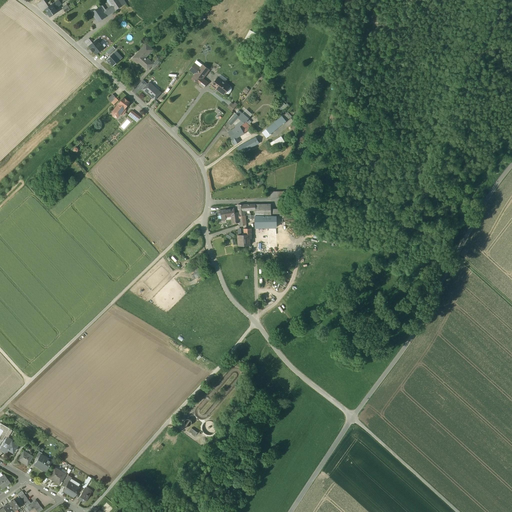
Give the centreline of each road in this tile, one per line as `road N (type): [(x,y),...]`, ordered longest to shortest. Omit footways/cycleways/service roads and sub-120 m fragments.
road 1 (residential): [(255,322),(224,289),(205,237),(209,201),(199,161),(22,0)]
road 2 (tertiary): [(352,417),(418,325),(511,164)]
road 3 (track): [(205,215),(0,410)]
road 4 (residential): [(89,511),(255,322)]
road 5 (track): [(457,511),(352,417)]
road 6 (residential): [(352,417),(284,360),(255,322)]
